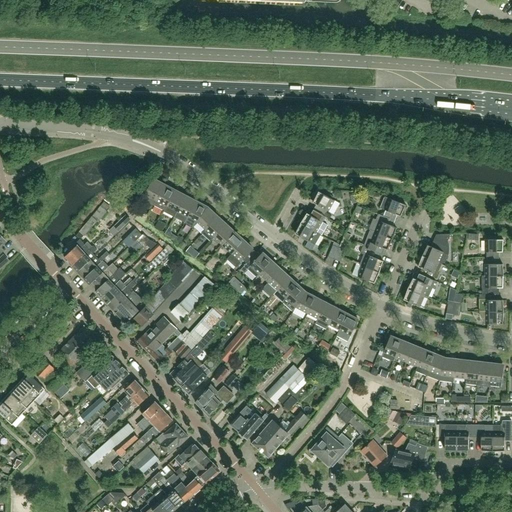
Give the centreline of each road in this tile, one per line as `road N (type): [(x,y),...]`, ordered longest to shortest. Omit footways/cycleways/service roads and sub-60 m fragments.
road 1 (primary): [(0,79),(511,107)]
road 2 (primary): [(511,75),(0,48)]
road 3 (tertiary): [(270,235),(147,146),(0,124)]
road 4 (residential): [(231,462),(65,285)]
road 5 (residential): [(440,489),(253,487)]
road 6 (tertiary): [(511,342),(449,332),(378,306)]
road 7 (residential): [(411,393),(350,368),(378,306)]
road 8 (tertiary): [(378,306),(270,235)]
